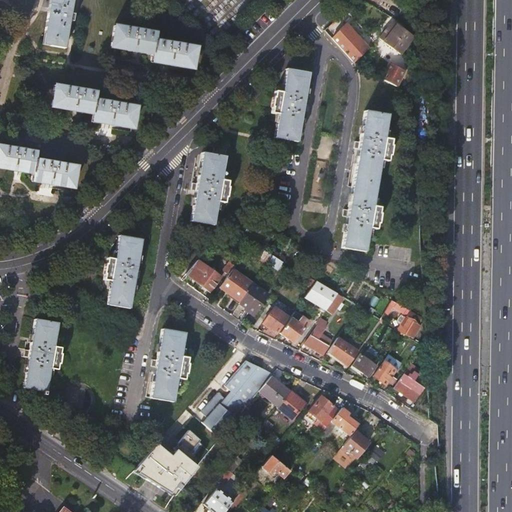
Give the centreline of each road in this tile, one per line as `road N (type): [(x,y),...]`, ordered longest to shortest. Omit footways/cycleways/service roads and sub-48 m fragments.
road 1 (motorway): [(502,511),(509,0)]
road 2 (motorway): [(470,0),(465,511)]
road 3 (residential): [(303,0),(83,219),(0,256)]
road 4 (secondary): [(0,269),(80,237),(182,138)]
road 5 (secondary): [(182,138),(321,0)]
road 6 (residential): [(250,343),(371,398),(422,433)]
road 7 (secondary): [(147,511),(0,409)]
road 8 (residential): [(140,470),(250,343)]
road 9 (residential): [(158,280),(128,423)]
road 10 (residential): [(182,138),(158,280)]
